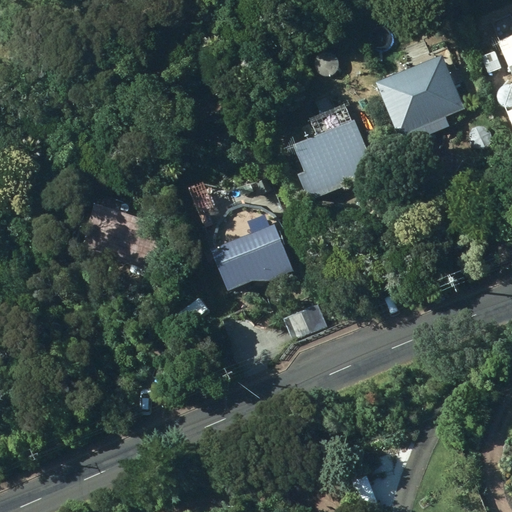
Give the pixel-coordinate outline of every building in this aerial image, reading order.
[(363,3),(361,0),(338,0),(347,14),(363,3)] [(511,36),(500,41),(511,67),(511,109),(508,111),(511,120),(511,36)] [(502,67),(495,51),(484,55),(490,72),(502,67)] [(444,54),(377,82),(399,134),(404,132),(413,155),(434,147),(429,135),(452,125),(449,117),(467,110),(444,54)] [(355,120),(296,146),(307,172),(299,175),(310,200),(355,181),(360,192),(376,185),(372,176),(377,174),(355,120)] [(493,139),(493,137),(492,135),(490,132),(488,130),(486,129),(484,128),(481,127),(479,127),(476,127),(473,128),(471,129),(469,130),(467,132),(466,134),(464,137),(464,139),(463,142),(464,145),(464,147),(465,150),(467,152),(469,154),(471,155),(473,156),(476,157),(479,157),(481,157),(484,156),(486,155),(488,154),(490,152),(492,150),(493,147),(493,145),(494,142),(494,139),(493,139)] [(165,225),(96,204),(82,248),(133,264),(131,271),(145,275),(147,269),(151,270),(165,225)] [(215,249),(230,290),(258,280),(270,279),(294,271),(280,231),(284,230),(279,218),(275,214),(262,207),(245,205),(231,211),(221,223),(216,239),(219,248),(215,249)] [(293,339),(327,325),(324,318),(330,315),(325,302),(285,319),(293,339)]
